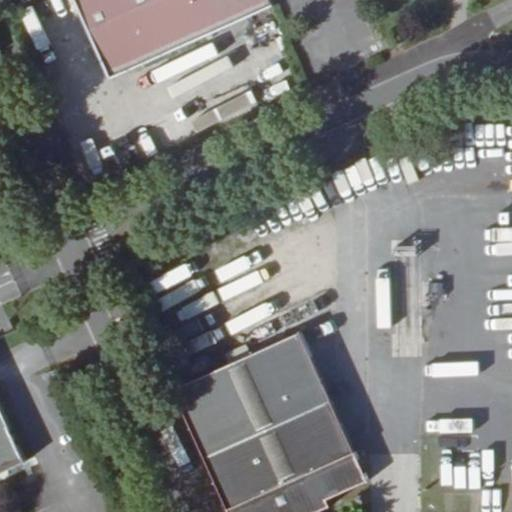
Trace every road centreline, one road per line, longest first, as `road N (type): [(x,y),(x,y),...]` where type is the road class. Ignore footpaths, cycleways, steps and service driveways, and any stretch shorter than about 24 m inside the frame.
road 1 (unclassified): [(511,65),(437,82),(80,247)]
road 2 (unclassified): [(80,247),(194,511)]
road 3 (unclassified): [(0,67),(80,247)]
